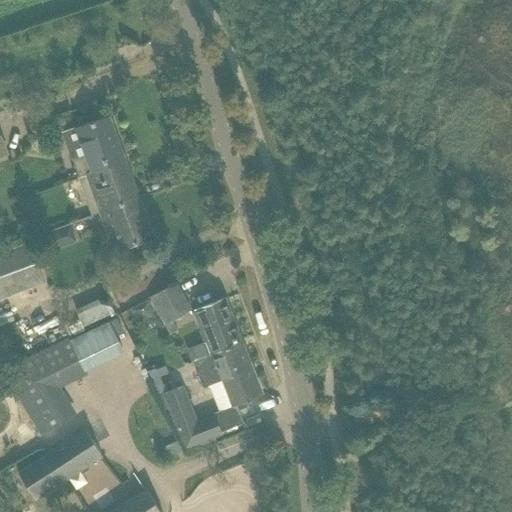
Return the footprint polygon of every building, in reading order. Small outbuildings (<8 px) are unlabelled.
[(71,159),(75,168),(121,151),(108,116),(89,123),(76,127),(85,154),(71,159)] [(0,159),(8,156),(0,133),(0,159)] [(92,216),(99,213),(138,199),(121,151),(75,168),(92,216)] [(138,199),(99,213),(113,251),(152,237),(138,199)] [(0,254),(0,299),(45,284),(29,244),(0,254)] [(176,330),(171,321),(190,311),(175,283),(148,298),(169,335),(176,330)] [(195,311),(212,354),(213,354),(242,343),(225,299),(195,311)] [(133,309),(132,309),(136,317),(142,319),(152,313),(152,307),(149,300),(133,309)] [(19,376),(8,383),(41,436),(70,418),(53,391),(61,387),(88,374),(69,336),(13,364),(19,376)] [(192,362),(197,374),(217,366),(219,371),(235,365),(236,369),(246,365),(245,361),(249,360),(242,343),(213,354),(212,354),(192,362)] [(217,366),(197,374),(203,388),(222,380),(232,406),(262,394),(249,360),(245,361),(246,365),(236,369),(235,365),(219,371),(217,366)] [(222,434),(214,415),(197,422),(182,385),(158,395),(165,413),(170,411),(185,448),(222,434)] [(351,409),(357,426),(389,416),(384,399),(351,409)] [(84,428),(50,449),(68,477),(101,456),(84,428)] [(68,477),(50,449),(16,471),(33,498),(68,477)] [(160,511),(146,488),(108,511),(160,511)]
